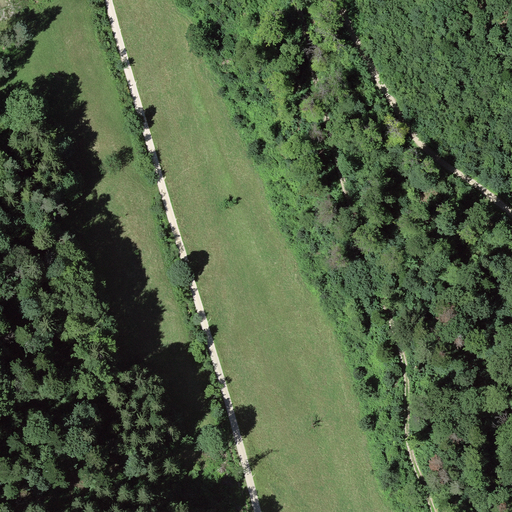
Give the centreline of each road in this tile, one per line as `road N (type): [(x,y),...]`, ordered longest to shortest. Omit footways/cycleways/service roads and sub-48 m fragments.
road 1 (track): [(295,0),(352,209),(410,350),(416,457),(437,511)]
road 2 (track): [(110,0),(257,511)]
road 3 (track): [(339,0),(428,147),(511,215)]
